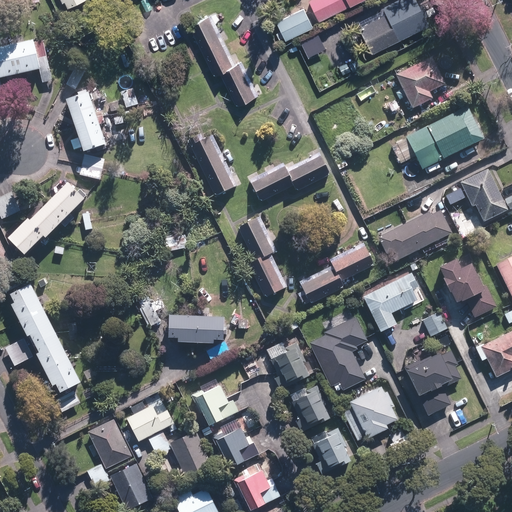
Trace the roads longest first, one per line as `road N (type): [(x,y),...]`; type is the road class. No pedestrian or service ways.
road 1 (residential): [(365,511),(511,438)]
road 2 (residential): [(0,394),(57,511)]
